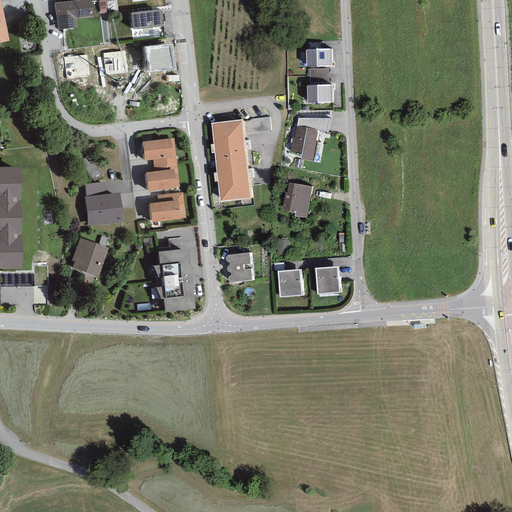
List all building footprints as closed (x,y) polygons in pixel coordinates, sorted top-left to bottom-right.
[(0,0),(0,43),(9,41),(0,0)] [(89,0),(75,0),(53,3),(56,31),(74,29),(73,19),(91,17),(89,0)] [(161,9),(131,13),(133,30),(163,26),(161,9)] [(172,43),(145,48),(149,72),(161,70),(161,72),(176,69),(172,43)] [(331,49),(307,49),(307,67),(332,66),(331,49)] [(125,51),(103,54),(106,75),(127,72),(125,51)] [(87,55),(64,58),(66,80),(89,77),(87,55)] [(328,68),(309,69),(309,83),(329,83),(328,68)] [(332,85),(307,85),(308,103),(332,102),(332,85)] [(250,121),(243,122),(245,135),(271,133),(270,117),(250,119),(250,121)] [(330,118),(298,118),(297,126),(318,130),(318,131),(327,132),(330,118)] [(243,120),(211,123),(219,202),(252,199),(245,135),(243,122),(243,120)] [(318,130),(297,126),(295,137),(293,137),(290,152),(302,154),(301,159),(312,161),(318,131),(318,130)] [(142,142),(144,161),(153,160),(176,157),(174,138),(142,142)] [(177,169),(176,157),(153,160),(154,172),(177,169)] [(0,268),(22,268),(21,167),(0,167),(0,268)] [(179,188),(177,169),(154,172),(146,173),(148,191),(179,188)] [(105,194),(104,182),(85,184),(86,197),(105,194)] [(289,183),(287,193),(285,192),(282,210),(296,212),(295,216),(306,218),(312,187),(289,183)] [(158,203),(150,204),(152,222),(186,218),(182,192),(157,196),(158,203)] [(123,222),(120,193),(105,194),(86,197),(85,197),(88,226),(123,222)] [(108,248),(82,239),(79,238),(71,260),(74,261),(72,268),(98,277),(108,248)] [(290,241),(279,239),(277,255),(288,256),(290,241)] [(188,249),(158,252),(165,313),(195,309),(188,249)] [(254,280),(252,253),(229,255),(228,255),(227,255),(226,257),(225,258),(225,260),(226,261),(227,262),(228,262),(229,262),(230,262),(230,265),(229,266),(228,266),(227,267),(227,269),(227,270),(227,271),(228,272),(229,273),(230,273),(231,273),(231,276),(230,276),(229,276),(228,277),(228,278),(228,280),(228,281),(229,282),(229,283),(232,283),(254,280)] [(338,267),(315,268),(317,295),(340,293),(338,267)] [(301,270),(277,271),(279,298),(303,296),(301,270)]
